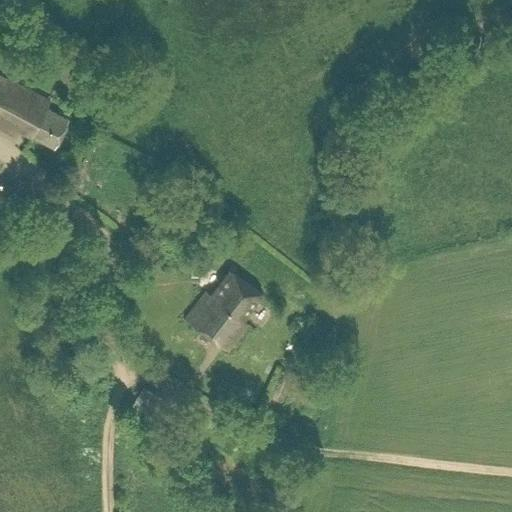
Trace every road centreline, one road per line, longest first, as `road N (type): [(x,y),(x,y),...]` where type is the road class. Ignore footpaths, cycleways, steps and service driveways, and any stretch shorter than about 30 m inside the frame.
road 1 (track): [(124,364),(254,433),(291,444),(511,466)]
road 2 (track): [(124,364),(103,328),(114,260),(108,232),(0,148)]
road 3 (track): [(108,511),(106,416),(124,364)]
